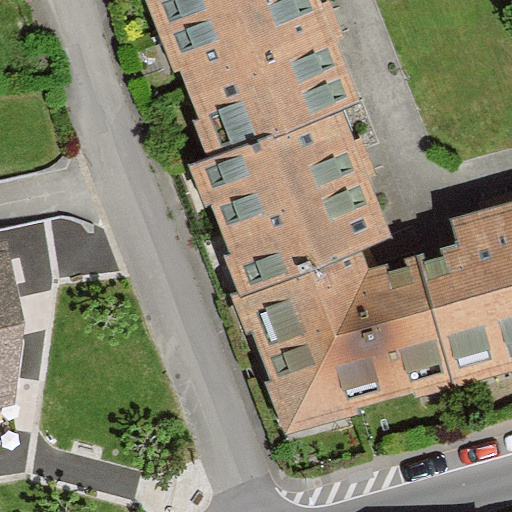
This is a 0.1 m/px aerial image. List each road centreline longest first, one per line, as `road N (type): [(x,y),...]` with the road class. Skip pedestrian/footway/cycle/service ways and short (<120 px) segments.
road 1 (residential): [(257,511),(97,98),(68,0)]
road 2 (tertiary): [(374,511),(511,475)]
